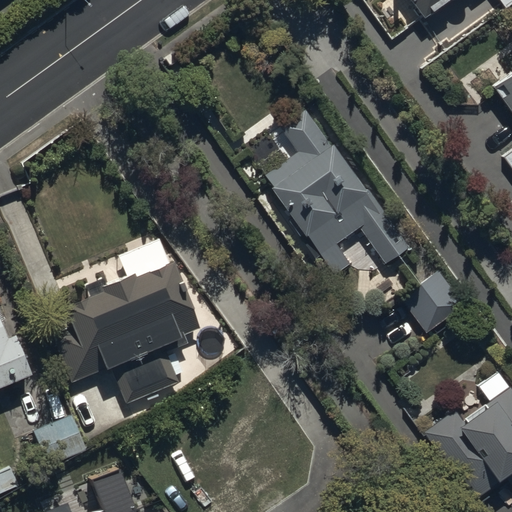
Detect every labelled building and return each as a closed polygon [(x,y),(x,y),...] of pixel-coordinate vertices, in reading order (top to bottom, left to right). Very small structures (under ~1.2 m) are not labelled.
[(411,0),(420,13),(439,0),(496,0),(500,5),(507,0),(411,0)] [(511,61),(486,80),(511,114),(511,130),(511,131),(511,132),(511,141),(499,151),(511,168),(511,61)] [(326,138),(302,103),(277,120),(295,146),(262,169),(291,212),(289,214),(313,249),(318,246),(333,267),(349,256),(340,242),(348,236),(343,229),(358,219),(384,256),(408,239),(368,181),(363,184),(330,135),(326,138)] [(72,317),(49,326),(70,374),(107,358),(123,395),(174,373),(161,343),(185,333),(182,326),(197,319),(167,251),(131,266),(129,261),(99,274),(101,279),(63,296),(72,317)] [(435,267),(397,296),(426,334),(464,305),(435,267)] [(0,388),(32,376),(17,336),(8,340),(0,319),(0,388)] [(469,492),(501,468),(511,482),(511,388),(495,365),(476,378),(487,393),(458,413),(451,403),(421,424),(469,492)] [(87,450),(74,416),(34,431),(47,465),(87,450)] [(134,511),(116,467),(88,478),(101,509),(92,511),(134,511)]
